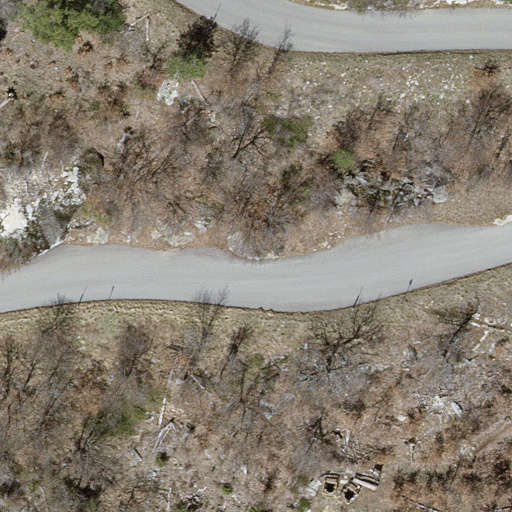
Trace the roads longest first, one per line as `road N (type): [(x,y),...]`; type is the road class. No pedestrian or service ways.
road 1 (unclassified): [(0,294),(41,283),(356,275),(511,240)]
road 2 (unclassified): [(511,30),(342,31),(295,25),(228,0)]
